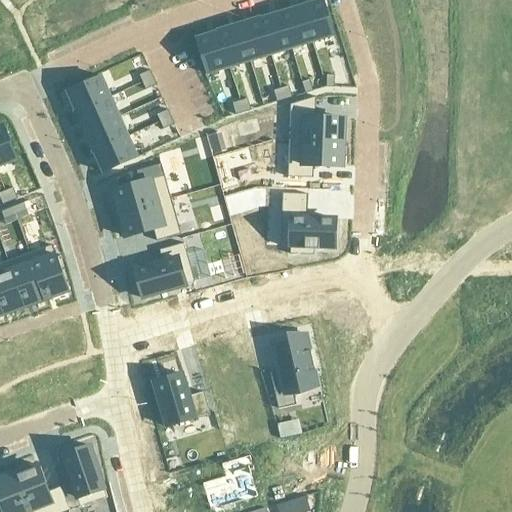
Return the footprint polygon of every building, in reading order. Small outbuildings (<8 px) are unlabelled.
[(322,1),(301,7),(312,43),(333,36),(322,1)] [(301,7),(280,13),(291,49),(312,43),(301,7)] [(280,13),(259,20),(270,56),(291,49),(280,13)] [(259,20),(239,26),(250,62),(270,56),(259,20)] [(239,26),(218,32),(229,68),(250,62),(239,26)] [(218,32),(196,39),(207,75),(229,68),(218,32)] [(149,71),(138,76),(142,83),(153,78),(149,71)] [(326,75),(325,87),(333,88),(334,76),(326,75)] [(101,77),(67,92),(76,112),(110,97),(101,77)] [(153,78),(142,83),(145,90),(156,85),(153,78)] [(309,80),(301,82),(305,94),(312,92),(309,80)] [(288,86),(281,88),(284,100),(292,98),(288,86)] [(281,88),(273,91),(276,103),(284,100),(281,88)] [(110,97),(76,112),(85,132),(119,117),(110,97)] [(290,105),(288,141),(342,143),(343,119),(315,118),(315,97),(290,105)] [(247,99),(239,101),(243,113),(250,110),(247,99)] [(239,101),(231,104),(235,115),(243,113),(239,101)] [(167,110),(156,115),(159,123),(171,118),(167,110)] [(119,117),(85,132),(94,152),(128,137),(119,117)] [(171,118),(159,123),(163,130),(174,125),(171,118)] [(2,126),(0,126),(0,166),(16,160),(2,126)] [(208,136),(210,144),(222,140),(219,133),(208,136)] [(128,137),(94,152),(103,173),(137,157),(128,137)] [(288,141),(287,177),(312,178),(313,166),(341,167),(342,143),(288,141)] [(140,183),(112,191),(116,204),(114,204),(117,215),(119,214),(171,199),(161,164),(136,171),(140,183)] [(12,188),(5,191),(9,202),(17,199),(12,188)] [(5,191),(0,193),(0,200),(2,205),(9,202),(5,191)] [(282,194),(280,246),(290,246),(289,255),(313,255),(314,250),(334,251),(335,219),(306,219),(307,195),(282,194)] [(171,199),(119,214),(122,225),(120,226),(123,236),(125,235),(125,237),(153,229),(156,241),(180,234),(171,199)] [(23,203),(12,208),(15,215),(26,210),(23,203)] [(12,208),(1,212),(4,220),(15,215),(12,208)] [(162,263),(135,270),(143,299),(156,296),(155,294),(194,283),(183,244),(159,251),(162,263)] [(51,246),(29,254),(45,299),(68,291),(51,246)] [(29,254),(8,261),(24,307),(45,299),(29,254)] [(8,261),(0,264),(0,307),(2,314),(24,307),(8,261)] [(281,372),(270,374),(270,376),(272,375),(277,395),(275,396),(275,397),(277,397),(280,407),(277,408),(278,409),(295,405),(293,393),(317,388),(305,333),(274,340),(281,372)] [(222,427),(235,423),(232,412),(257,404),(242,356),(215,364),(220,380),(209,383),(222,427)] [(182,375),(153,383),(167,428),(210,415),(203,392),(188,396),(182,375)] [(280,439),(302,434),(299,420),(276,425),(280,439)] [(72,483),(59,487),(68,511),(81,507),(78,498),(104,489),(94,460),(95,459),(91,446),(62,456),(72,483)] [(224,477),(201,484),(209,511),(210,511),(213,511),(224,511),(236,509),(235,505),(258,498),(250,472),(254,470),(250,455),(220,464),(224,477)] [(25,470),(15,474),(29,511),(66,511),(68,511),(59,487),(47,492),(37,466),(35,466),(35,465),(24,469),(25,470)] [(0,502),(3,510),(0,510),(0,511),(29,511),(15,474),(14,475),(13,473),(3,477),(4,479),(0,480),(0,502)]
